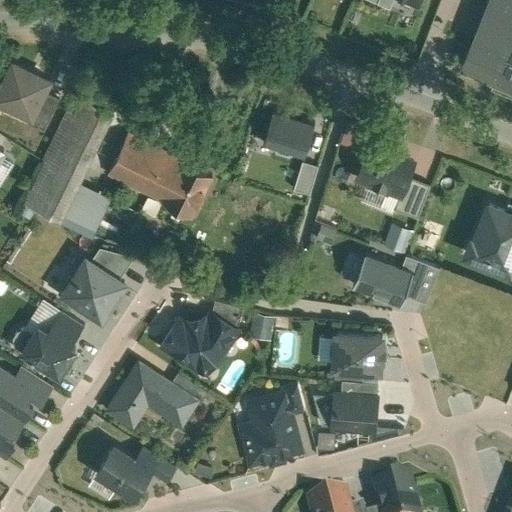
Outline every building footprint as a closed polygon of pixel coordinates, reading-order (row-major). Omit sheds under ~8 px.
[(511,0),(487,0),(462,66),(511,85),(511,0)] [(51,77),(15,60),(0,90),(0,96),(4,99),(6,104),(22,112),(27,110),(33,113),(45,89),(51,77)] [(61,97),(45,89),(33,113),(29,121),(45,129),(61,97)] [(76,92),(23,200),(61,219),(114,110),(76,92)] [(315,122),(273,109),(263,142),(277,147),(276,151),(290,155),(291,151),(305,155),(315,122)] [(360,146),(365,124),(346,120),(341,141),(360,146)] [(213,173),(129,130),(109,171),(193,214),(213,173)] [(386,145),(384,149),(370,143),(358,175),(372,180),(371,184),(387,191),(389,187),(401,192),(403,192),(410,174),(415,161),(401,155),(403,152),(386,145)] [(319,164),(303,159),(294,188),(310,193),(319,164)] [(432,183),(410,174),(403,192),(401,192),(396,207),(419,216),(432,183)] [(141,212),(112,198),(102,219),(130,234),(141,212)] [(506,210),(489,204),(474,243),(491,249),(487,257),(511,267),(511,266),(511,212),(507,211),(510,202),(509,202),(506,210)] [(102,248),(93,261),(119,278),(134,255),(102,248)] [(403,264),(367,250),(354,283),(403,301),(406,293),(415,268),(403,264)] [(441,265),(408,253),(403,264),(415,268),(406,293),(427,301),(441,265)] [(93,261),(88,258),(67,290),(102,313),(123,281),(119,278),(93,261)] [(44,281),(57,290),(71,271),(59,262),(44,281)] [(244,304),(216,297),(214,309),(239,326),(244,304)] [(86,322),(62,307),(54,320),(77,335),(86,322)] [(209,314),(185,320),(180,316),(163,343),(197,365),(199,362),(214,359),(218,361),(240,326),(239,326),(214,309),(213,309),(209,314)] [(256,309),(249,331),(266,336),(272,313),(256,309)] [(54,320),(48,329),(40,323),(35,331),(28,326),(19,328),(14,336),(16,344),(61,373),(77,347),(72,344),(77,335),(54,320)] [(384,334),(338,331),(335,364),(337,365),(364,367),(381,368),(384,334)] [(141,360),(111,406),(134,421),(153,391),(187,413),(197,398),(197,397),(172,381),(141,360)] [(17,374),(0,363),(0,400),(25,417),(31,407),(28,406),(32,401),(28,398),(32,391),(35,386),(17,374)] [(54,383),(24,363),(17,374),(35,386),(32,391),(44,399),(54,383)] [(364,367),(337,365),(336,376),(364,378),(364,367)] [(210,389),(179,370),(172,381),(197,397),(197,398),(202,401),(210,389)] [(355,378),(344,378),(342,392),(354,392),(355,378)] [(299,379),(285,383),(286,389),(287,388),(293,410),(306,406),(299,379)] [(286,389),(250,398),(256,419),(243,423),(252,460),(302,446),(293,410),(287,388),(286,389)] [(342,392),(337,391),(334,424),(376,427),(379,394),(354,392),(342,392)] [(25,417),(0,400),(0,438),(1,439),(4,434),(8,427),(12,430),(16,425),(19,427),(25,417)] [(15,441),(4,434),(1,439),(0,438),(0,452),(6,457),(15,441)] [(138,457),(115,443),(98,470),(132,491),(138,490),(151,469),(153,466),(138,457)] [(176,463),(146,443),(138,457),(153,466),(151,469),(166,478),(176,463)] [(418,511),(409,476),(376,485),(382,509),(382,511),(418,511)] [(345,491),(310,501),(313,511),(350,511),(349,507),(345,491)] [(365,511),(363,503),(349,507),(350,511),(365,511)]
